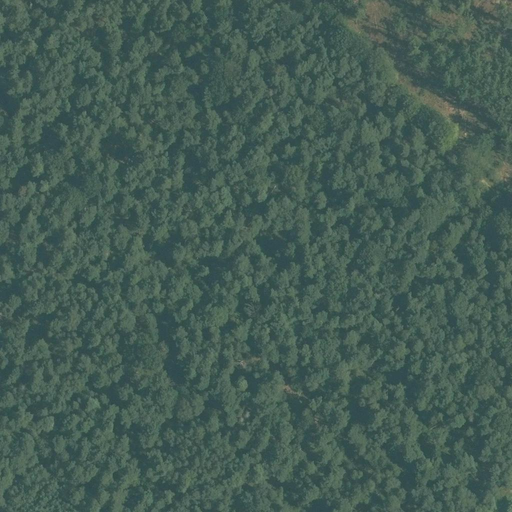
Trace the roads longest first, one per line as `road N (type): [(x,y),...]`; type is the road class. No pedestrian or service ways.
road 1 (track): [(0,311),(249,0)]
road 2 (track): [(308,0),(511,206)]
